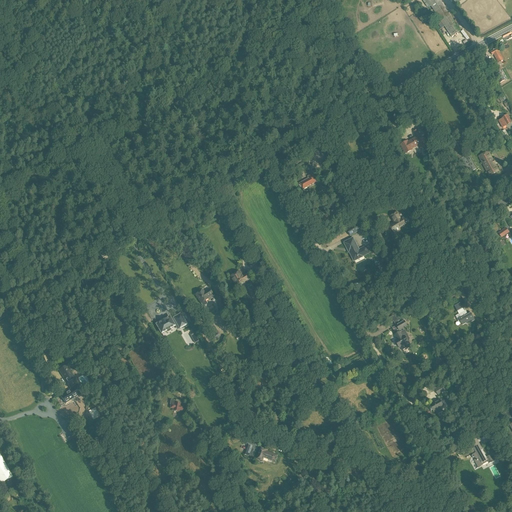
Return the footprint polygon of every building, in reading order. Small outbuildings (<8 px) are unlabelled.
[(439,0),(422,0),(427,7),(430,5),(451,36),(460,31),(439,0)] [(498,48),(490,52),(492,55),(493,54),(498,63),(503,60),(499,52),(499,51),(498,48)] [(505,80),(500,72),(498,74),(496,75),(500,83),(505,80)] [(502,99),(508,110),(511,107),(506,97),(502,99)] [(499,120),(498,120),(502,128),(503,127),(506,126),(508,128),(511,125),(511,124),(511,123),(507,115),(499,120)] [(407,141),(400,144),(406,154),(412,150),(412,149),(419,145),(423,152),(426,150),(424,146),(426,146),(424,143),(425,143),(421,135),(420,135),(417,130),(414,132),(416,136),(408,142),(407,141)] [(454,140),(446,144),(449,149),(451,148),(457,144),(454,140)] [(457,144),(451,148),(458,161),(464,157),(457,144)] [(488,152),(479,157),(489,175),(498,171),(488,152)] [(468,155),(464,157),(458,161),(466,175),(476,168),(468,155)] [(511,176),(509,172),(497,179),(501,185),(511,178),(511,176)] [(309,179),(300,183),(303,189),(316,183),(312,175),(308,177),(309,179)] [(511,180),(502,186),(506,192),(511,188),(511,180)] [(404,225),(410,221),(406,216),(401,219),(397,212),(393,215),(394,217),(392,218),(394,222),(390,225),(393,231),(394,231),(395,233),(400,230),(399,228),(404,225)] [(356,225),(347,230),(350,235),(359,231),(356,225)] [(504,239),(511,232),(508,228),(501,234),(504,239)] [(382,239),(379,240),(391,262),(395,260),(382,239)] [(359,251),(353,240),(346,243),(347,244),(346,244),(350,251),(355,260),(361,257),(361,256),(368,253),(366,248),(359,251)] [(383,256),(377,258),(380,263),(385,261),(385,260),(387,259),(385,255),(383,256)] [(404,269),(398,273),(404,284),(413,277),(407,269),(405,270),(404,269)] [(240,271),(231,277),(237,288),(242,285),(244,289),(246,288),(257,305),(263,302),(255,288),(254,289),(251,283),(251,284),(249,280),(250,279),(246,274),(242,276),(240,271)] [(441,286),(434,291),(439,298),(446,293),(441,286)] [(203,290),(195,295),(201,303),(203,306),(207,304),(205,301),(208,298),(208,297),(212,294),(209,289),(207,291),(205,292),(203,290)] [(267,302),(261,305),(266,314),(271,311),(267,302)] [(459,304),(454,306),(459,314),(460,314),(462,318),(459,320),(463,325),(466,323),(467,325),(475,320),(470,312),(467,314),(465,312),(464,312),(459,304)] [(286,306),(281,309),(284,315),(289,312),(286,306)] [(161,322),(157,324),(162,333),(175,326),(174,325),(177,323),(180,328),(186,325),(180,314),(174,318),(174,319),(172,320),(170,317),(165,319),(161,321),(161,322)] [(209,319),(203,323),(213,340),(219,336),(209,319)] [(399,331),(407,326),(404,321),(396,325),(399,331)] [(400,332),(395,335),(397,340),(395,341),(396,343),(395,346),(398,347),(399,348),(401,347),(402,350),(411,346),(408,342),(407,341),(410,340),(407,335),(406,335),(403,331),(400,333),(400,332)] [(45,351),(35,355),(40,365),(46,363),(43,356),(46,354),(45,351)] [(256,356),(250,360),(254,368),(255,367),(262,364),(256,356)] [(71,389),(56,398),(61,406),(78,395),(69,382),(75,378),(67,365),(59,370),(67,383),(71,389)] [(55,377),(51,380),(56,389),(60,386),(55,377)] [(259,382),(243,389),(246,397),(254,394),(256,399),(264,395),(259,382)] [(441,386),(435,390),(438,395),(444,392),(441,386)] [(171,400),(170,404),(171,404),(170,408),(173,409),(173,410),(179,411),(179,410),(183,411),(184,403),(181,403),(180,403),(176,403),(176,401),(171,400)] [(430,407),(429,407),(432,412),(433,411),(434,412),(435,411),(437,415),(442,412),(440,409),(443,407),(439,400),(430,405),(430,407)] [(476,440),(467,445),(473,455),(472,455),(472,456),(472,457),(472,458),(473,458),(474,458),(475,457),(476,459),(474,460),(478,468),(483,465),(482,463),(487,460),(488,462),(489,464),(496,460),(492,454),(486,458),(482,451),(483,450),(478,442),(489,436),(487,432),(475,438),(476,440)] [(260,447),(256,459),(262,461),(263,456),(270,459),(270,460),(275,461),(276,456),(265,452),(265,449),(260,447)] [(0,483),(12,476),(0,454),(0,483)]
